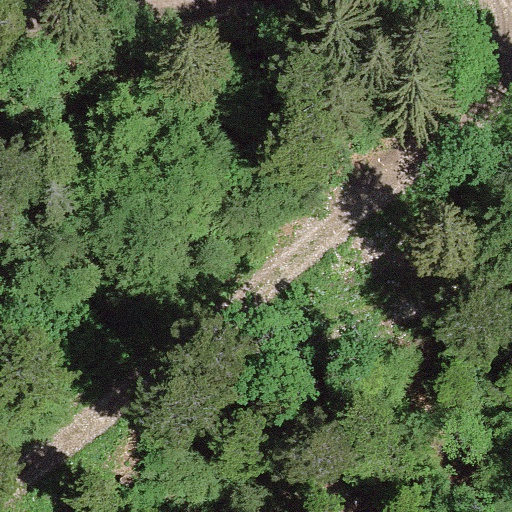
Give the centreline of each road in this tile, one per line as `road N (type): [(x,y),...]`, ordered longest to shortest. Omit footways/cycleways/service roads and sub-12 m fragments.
road 1 (track): [(511,62),(207,346)]
road 2 (track): [(207,346),(511,304)]
road 3 (track): [(6,511),(207,346)]
road 4 (track): [(0,23),(161,0)]
